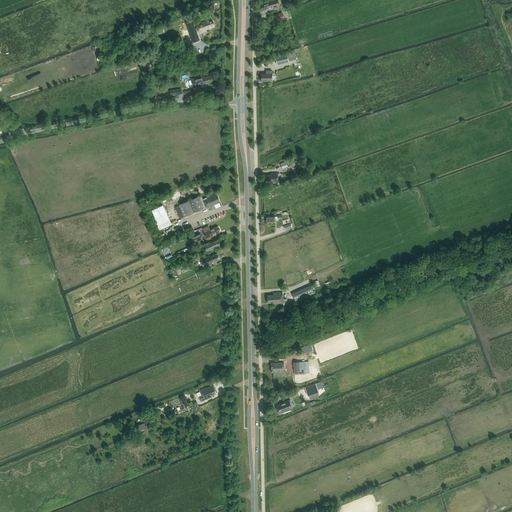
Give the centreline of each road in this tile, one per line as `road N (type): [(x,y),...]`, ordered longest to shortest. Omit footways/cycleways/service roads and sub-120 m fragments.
road 1 (unclassified): [(17,129),(172,100),(238,105)]
road 2 (primary): [(247,180),(251,364)]
